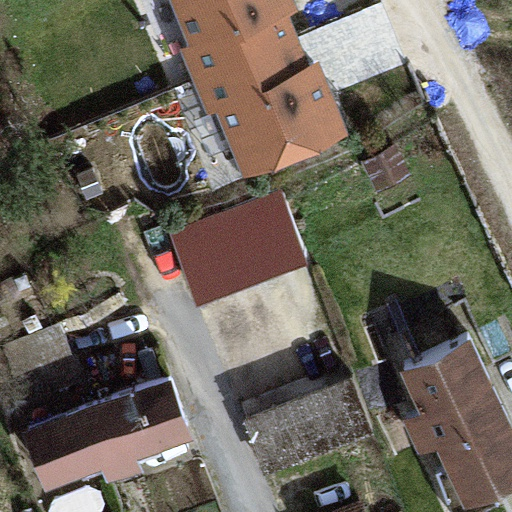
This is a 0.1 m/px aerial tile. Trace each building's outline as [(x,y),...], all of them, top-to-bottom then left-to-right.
[(199,71),(292,32),(279,3),(286,0),(180,0),(195,36),(186,39),(199,71)] [(292,32),(199,71),(212,102),(221,99),(247,160),(339,121),(313,58),(304,62),(292,32)] [(392,145),(365,159),(377,182),(404,168),(392,145)] [(281,190),(173,232),(196,291),(304,249),(281,190)] [(511,471),(511,427),(466,330),(402,360),(423,403),(405,411),(420,443),(438,435),(449,459),(434,466),(452,511),(464,511),(496,497),(489,483),(511,471)] [(168,369),(27,424),(45,473),(102,451),(108,465),(135,454),(130,440),(187,418),(168,369)] [(351,371),(244,413),(264,465),(371,422),(351,371)] [(363,511),(358,498),(322,511),(363,511)]
